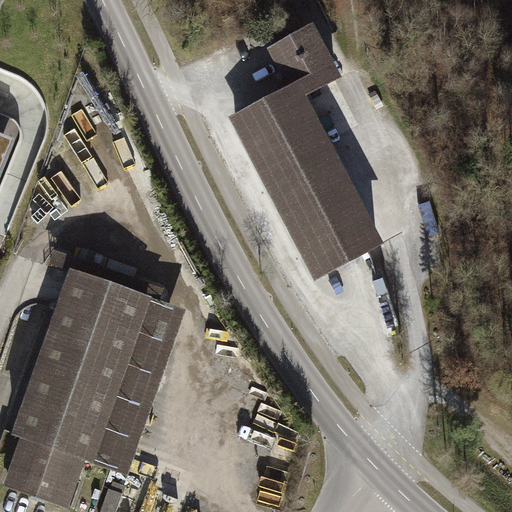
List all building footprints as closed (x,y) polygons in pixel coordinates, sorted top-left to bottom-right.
[(237,121),(319,276),(378,245),(301,99),(337,81),(311,31),(275,50),(296,91),(237,121)] [(49,267),(73,275),(148,301),(159,305),(165,290),(55,251),(49,267)] [(148,301),(73,275),(17,435),(26,438),(15,468),(20,470),(13,487),(66,506),(83,458),(92,461),(148,301)] [(159,305),(148,301),(92,461),(130,475),(186,315),(159,305)] [(101,511),(117,511),(126,487),(114,483),(112,490),(110,489),(101,511)]
